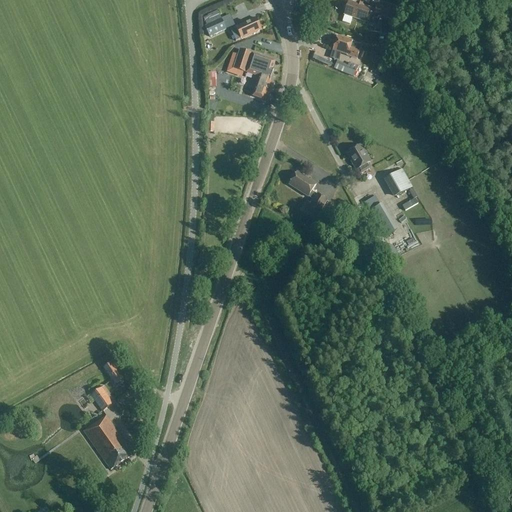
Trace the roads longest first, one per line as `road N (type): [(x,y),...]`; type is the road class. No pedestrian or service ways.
road 1 (primary): [(145,511),(284,105),(292,53),(274,0)]
road 2 (track): [(228,271),(248,281),(359,511)]
